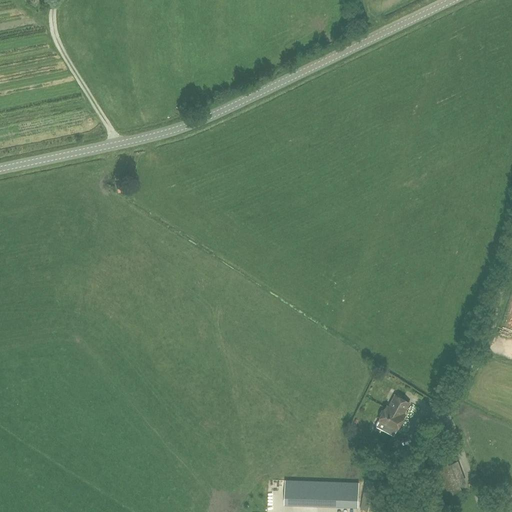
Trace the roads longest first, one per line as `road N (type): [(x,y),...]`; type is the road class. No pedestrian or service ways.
road 1 (tertiary): [(0,170),(203,119),(452,0)]
road 2 (unclassified): [(389,511),(482,333),(511,238)]
road 3 (unknown): [(119,144),(51,30),(51,0)]
